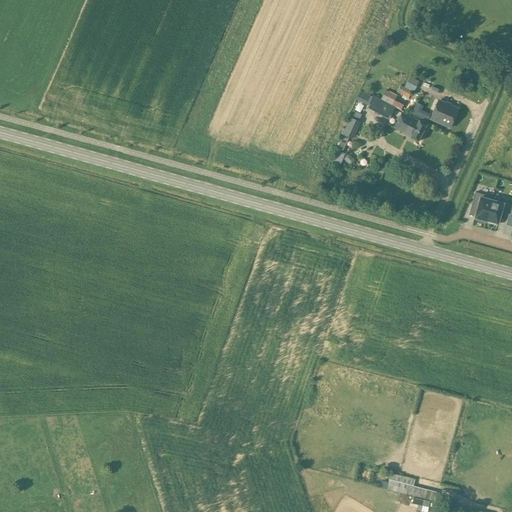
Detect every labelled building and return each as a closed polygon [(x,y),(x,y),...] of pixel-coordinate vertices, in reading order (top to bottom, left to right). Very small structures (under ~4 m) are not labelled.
[(418,81),(410,77),(405,88),(400,86),(400,87),(393,83),(391,87),(398,90),(397,92),(408,98),(411,92),(413,93),(418,81)] [(367,108),(389,120),(395,107),(401,110),(403,106),(394,101),(396,96),(386,90),(380,100),(373,96),(373,97),(360,91),(358,95),(370,102),(367,108)] [(430,119),(450,128),(458,110),(438,101),(430,119)] [(352,110),(349,116),(358,120),(361,113),(352,110)] [(427,125),(418,121),(401,112),(392,128),(402,134),(409,138),(417,142),(427,125)] [(352,140),(360,122),(348,117),(341,134),(352,140)] [(485,221),(492,197),(475,193),(471,204),(477,206),(474,218),(476,218),(475,220),(482,222),(482,220),(485,221)] [(509,202),(492,197),(485,221),(488,222),(487,223),(495,225),(495,224),(497,224),(500,212),(506,214),(509,202)] [(386,489),(406,494),(435,501),(437,492),(413,486),(415,479),(390,473),(386,489)]
